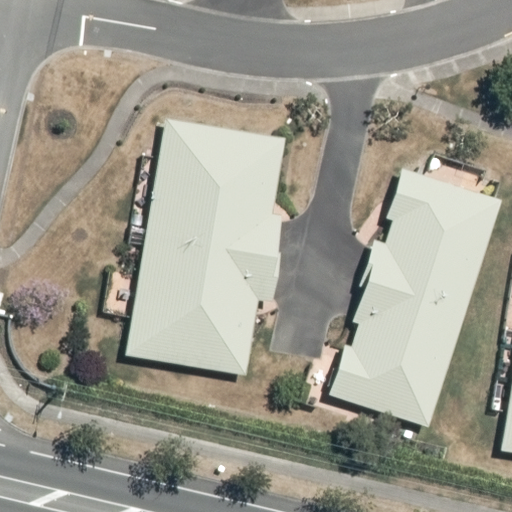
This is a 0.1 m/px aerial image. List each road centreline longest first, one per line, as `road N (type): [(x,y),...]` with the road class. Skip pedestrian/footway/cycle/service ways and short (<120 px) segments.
road 1 (residential): [(376,15),(209,21),(14,4)]
road 2 (residential): [(376,15),(312,277)]
road 3 (secondary): [(0,458),(230,511)]
road 4 (residential): [(511,0),(376,15)]
